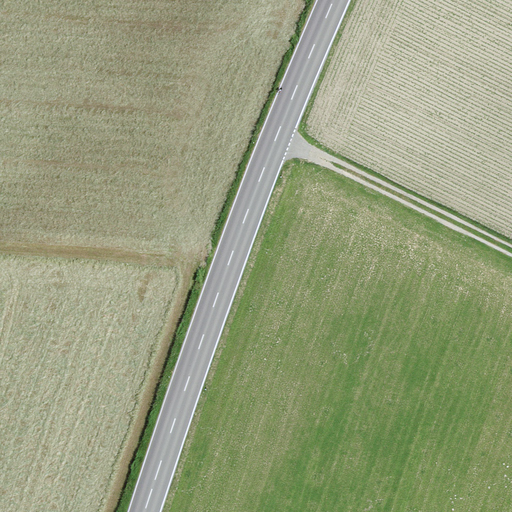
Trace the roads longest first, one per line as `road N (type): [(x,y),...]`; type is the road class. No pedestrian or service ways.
road 1 (tertiary): [(143,511),(229,259),(333,0)]
road 2 (track): [(511,252),(276,135)]
